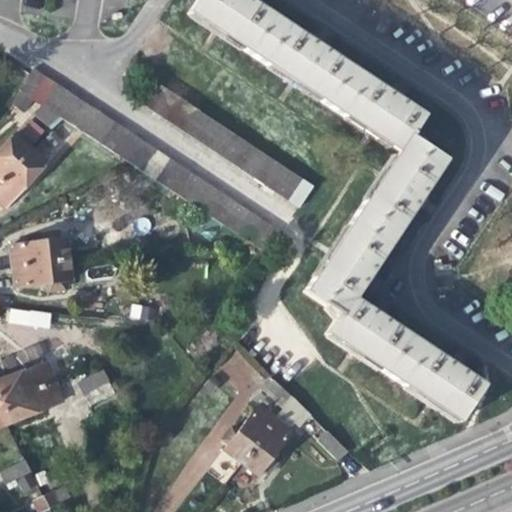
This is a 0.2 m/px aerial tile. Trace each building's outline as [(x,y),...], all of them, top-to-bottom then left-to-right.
[(102,0),(99,17),(123,21),(126,0),(102,0)] [(192,0),(186,11),(239,46),(237,50),(249,58),(273,23),(240,1),(240,0),(192,0)] [(235,52),(237,50),(239,46),(186,11),(182,16),(235,52)] [(315,101),(327,109),(350,74),(318,52),(319,50),(307,42),(306,45),(273,23),(249,58),(263,67),(265,64),(317,98),(315,101)] [(313,104),(315,101),(317,98),(265,64),(263,67),(261,69),(313,104)] [(26,76),(15,92),(18,94),(31,103),(48,113),(60,122),(94,144),(109,122),(95,113),(30,70),(26,76)] [(387,145),(395,151),(405,137),(417,118),(395,103),(396,101),(384,93),(383,95),(350,74),(327,109),(340,117),(342,115),(387,145)] [(137,102),(293,208),(307,186),(151,82),(137,102)] [(0,110),(17,122),(31,103),(18,94),(15,92),(0,109),(0,110)] [(42,136),(60,122),(48,113),(34,130),(42,136)] [(384,151),(387,145),(342,115),(340,117),(338,120),(384,151)] [(276,234),(109,122),(94,144),(128,166),(263,255),(276,234)] [(0,180),(27,149),(11,136),(0,148),(0,180)] [(438,159),(405,137),(395,151),(390,159),(361,203),(358,202),(350,215),(385,239),(408,205),(411,207),(418,196),(415,195),(438,159)] [(42,162),(27,149),(0,180),(0,205),(2,207),(21,186),(42,162)] [(356,200),(358,202),(361,203),(390,159),(384,155),(356,200)] [(364,271),(385,239),(350,215),(341,228),(344,230),(310,281),(308,279),(300,291),(333,313),(335,314),(345,299),(357,282),(360,284),(367,273),(364,271)] [(305,277),(308,279),(310,281),(344,230),(341,228),(339,226),(305,277)] [(8,247),(11,268),(66,262),(63,241),(55,242),(54,235),(42,237),(42,243),(24,245),(8,247)] [(68,282),(66,262),(11,268),(13,288),(31,286),(46,284),(47,292),(61,290),(60,283),(68,282)] [(373,370),(386,378),(410,343),(377,321),(378,318),(364,309),(363,312),(345,299),(335,314),(333,313),(322,331),(375,367),(373,370)] [(6,324),(50,326),(50,310),(6,309),(6,324)] [(372,371),(373,370),(375,367),(322,331),(319,336),(372,371)] [(386,378),(400,387),(401,384),(455,420),(476,387),(453,371),(454,369),(441,361),(440,363),(410,343),(386,378)] [(20,371),(0,379),(0,402),(51,382),(43,362),(20,371)] [(76,384),(88,408),(113,394),(99,372),(76,384)] [(58,402),(51,382),(0,402),(0,411),(5,423),(27,414),(58,402)] [(270,383),(260,394),(278,411),(288,399),(270,383)] [(452,425),(455,420),(401,384),(400,387),(398,389),(452,425)] [(251,403),(255,406),(271,419),(278,411),(260,394),(251,403)] [(306,415),(288,399),(278,411),(296,427),(306,415)] [(271,419),(255,406),(236,432),(229,428),(226,432),(220,440),(226,445),(221,451),(237,463),(271,419)] [(288,432),(271,419),(237,463),(254,477),(259,471),(264,474),(273,461),(269,458),(275,449),(288,432)] [(324,434),(315,443),(333,462),(342,453),(324,434)] [(29,473),(23,461),(0,472),(0,475),(4,485),(29,473)] [(49,494),(41,497),(46,508),(54,504),(49,494)] [(36,511),(38,511),(46,508),(41,497),(32,502),(36,511)]
